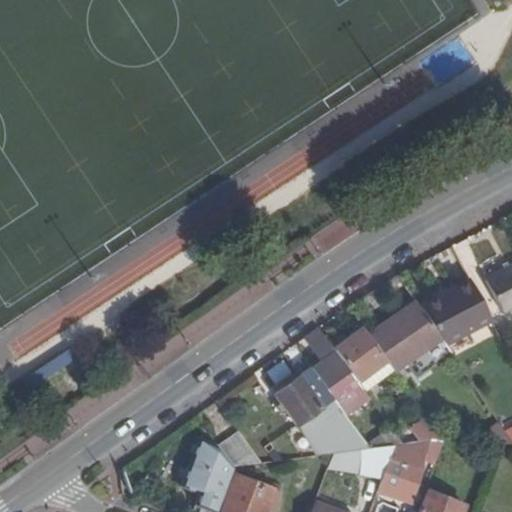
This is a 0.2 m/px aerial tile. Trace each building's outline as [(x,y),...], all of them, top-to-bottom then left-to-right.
[(511,306),(511,263),(484,278),(502,312),(511,306)] [(453,291),(420,308),(444,344),(467,332),(490,320),(469,279),(452,288),(453,291)] [(420,308),(415,302),(367,335),(385,360),(392,370),(393,371),(423,350),(432,361),(449,351),(444,344),(420,308)] [(318,327),(304,338),(315,355),(306,362),(310,368),(332,398),(356,380),(334,349),(318,327)] [(367,335),(362,328),(334,349),(356,380),(385,360),(367,335)] [(25,394),(78,356),(60,331),(12,365),(7,368),(25,394)] [(449,351),(471,339),(467,332),(444,344),(449,351)] [(364,391),(392,370),(385,360),(356,380),(364,391)] [(299,376),(273,394),(295,425),(301,420),(304,424),(301,425),(318,455),(332,453),(359,449),(369,448),(366,445),(332,398),(310,368),(299,376)] [(443,440),(427,418),(410,430),(418,442),(429,440),(436,439),(443,440)] [(505,433),(498,423),(481,434),(486,442),(497,443),(511,443),(505,433)] [(390,428),(380,435),(388,446),(394,445),(402,444),(398,438),(390,428)] [(418,442),(410,430),(398,438),(402,444),(418,442)] [(255,464),(234,434),(218,445),(233,467),(255,464)] [(388,446),(380,435),(366,445),(369,448),(388,446)] [(199,437),(181,486),(199,493),(195,505),(200,507),(210,511),(213,511),(216,511),(233,467),(218,445),(199,437)] [(423,461),(435,464),(443,440),(436,439),(429,440),(423,461)] [(423,461),(429,440),(418,442),(402,444),(394,445),(381,478),(377,490),(409,501),(423,461)] [(381,478),(394,445),(388,446),(369,448),(359,449),(360,456),(360,465),(358,474),(381,478)] [(272,489),(236,475),(221,511),(263,511),(267,503),(272,489)] [(460,511),(463,505),(426,490),(417,511),(460,511)] [(341,511),(314,502),(309,511),(341,511)] [(270,511),(274,505),(267,503),(263,511),(270,511)]
